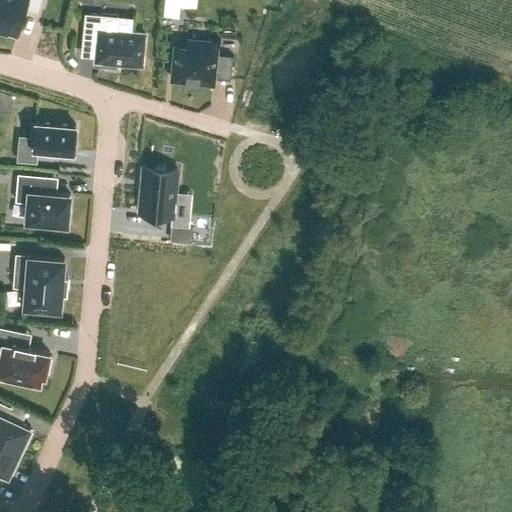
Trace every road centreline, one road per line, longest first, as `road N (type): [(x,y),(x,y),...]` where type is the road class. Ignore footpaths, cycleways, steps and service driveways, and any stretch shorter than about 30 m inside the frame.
road 1 (residential): [(112,99),(86,379)]
road 2 (residential): [(86,379),(25,511)]
road 3 (residential): [(112,99),(234,131)]
